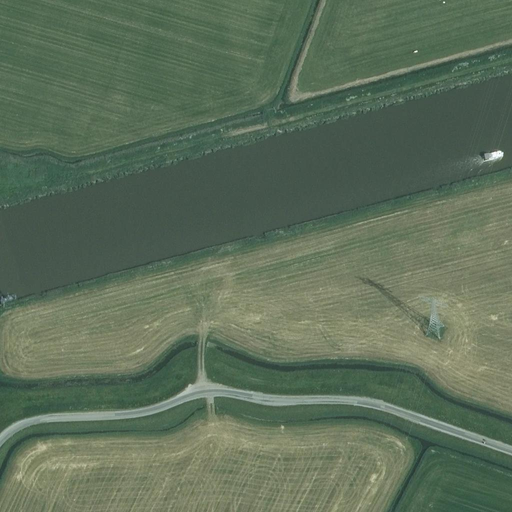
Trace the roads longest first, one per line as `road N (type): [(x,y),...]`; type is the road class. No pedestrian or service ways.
road 1 (unclassified): [(0,440),(39,419),(135,414),(214,391),(369,404),(511,451)]
road 2 (track): [(511,62),(95,172)]
